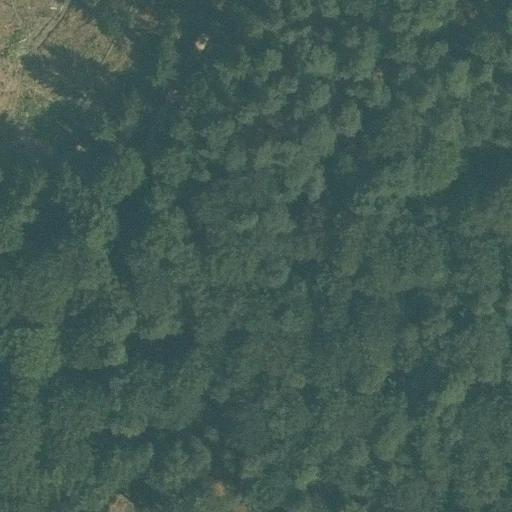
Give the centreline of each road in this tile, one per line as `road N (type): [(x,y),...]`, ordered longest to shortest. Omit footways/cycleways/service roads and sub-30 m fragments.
road 1 (unknown): [(76,253),(120,261),(248,222),(364,239),(511,195)]
road 2 (track): [(229,0),(139,170),(76,253)]
road 3 (track): [(54,259),(22,511)]
